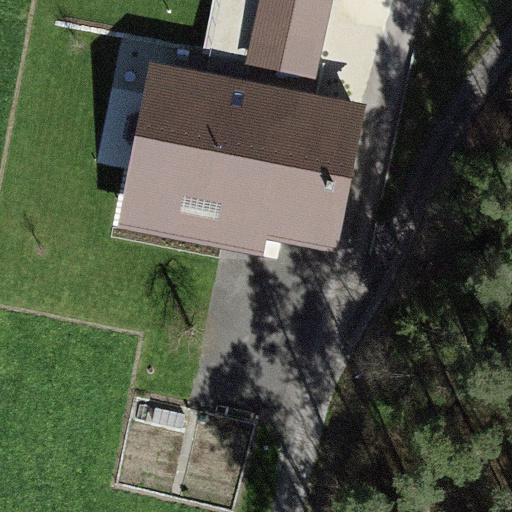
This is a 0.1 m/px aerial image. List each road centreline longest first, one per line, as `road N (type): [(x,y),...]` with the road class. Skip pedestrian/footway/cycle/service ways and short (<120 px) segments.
road 1 (unclassified): [(419,0),(289,511)]
road 2 (track): [(342,312),(511,73)]
